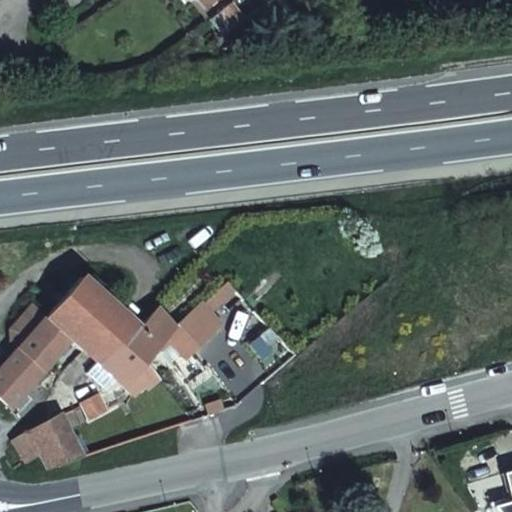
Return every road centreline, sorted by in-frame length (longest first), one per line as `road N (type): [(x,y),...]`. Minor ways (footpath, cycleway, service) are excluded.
road 1 (trunk): [(0,198),(511,135)]
road 2 (trunk): [(511,91),(0,152)]
road 3 (tertiary): [(252,458),(511,390)]
road 4 (tertiary): [(0,506),(252,458)]
